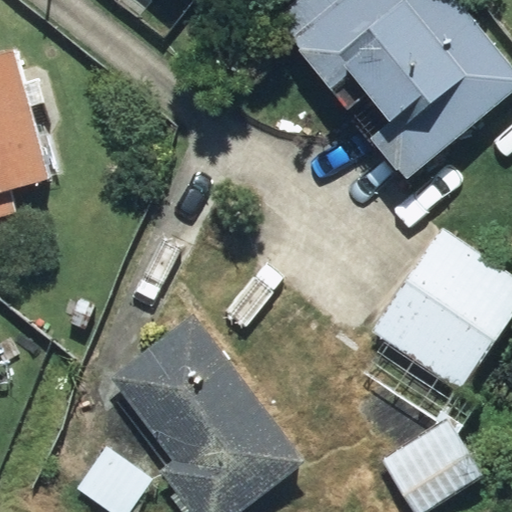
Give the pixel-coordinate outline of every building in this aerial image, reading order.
[(291,0),(269,20),(372,138),(353,154),(392,198),(511,93),(511,80),(460,20),(475,7),(469,0),(291,0)] [(16,48),(0,53),(0,219),(28,211),(21,186),(54,177),(16,48)] [(385,347),(365,379),(458,437),(477,408),(461,398),(511,316),(511,280),(433,231),(367,336),(385,347)] [(245,511),(302,466),(186,326),(105,392),(168,468),(153,480),(179,511),(245,511)] [(441,432),(380,466),(405,511),(428,511),(473,487),(441,432)] [(101,453),(74,493),(101,511),(131,511),(149,487),(101,453)]
